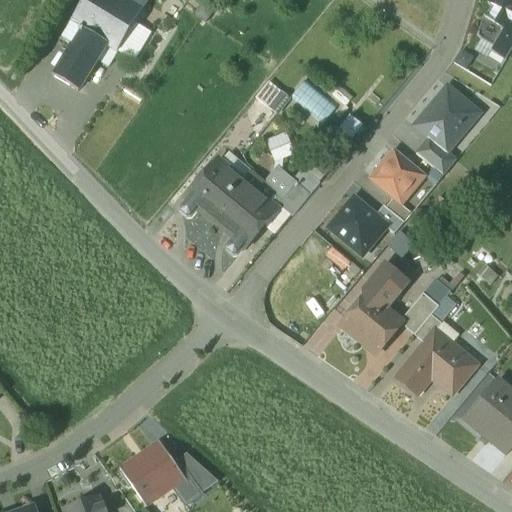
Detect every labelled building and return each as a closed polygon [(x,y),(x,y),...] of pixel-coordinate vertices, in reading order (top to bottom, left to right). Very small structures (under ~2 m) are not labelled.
[(86,0),(71,24),(106,45),(118,53),(151,0),(86,0)] [(511,0),(489,0),(487,4),(491,6),(484,17),(484,16),(477,38),(494,48),(498,51),(511,26),(511,0)] [(73,46),(55,77),(78,91),(98,61),(96,60),(106,45),(71,24),(62,39),(73,46)] [(511,26),(498,51),(494,48),(491,52),(506,61),(511,50),(511,26)] [(118,53),(106,45),(96,60),(98,61),(108,68),(118,53)] [(299,82),(290,98),(325,119),(334,103),(299,82)] [(480,115),(448,89),(415,128),(429,140),(448,155),(480,115)] [(283,91),(272,105),(280,111),(291,98),(283,91)] [(448,155),(429,140),(416,156),(444,178),(457,162),(448,155)] [(425,178),(393,152),(370,181),(394,200),(401,207),(425,178)] [(251,172),(230,154),(221,164),(242,182),(251,172)] [(219,162),(188,200),(188,201),(198,209),(211,220),(242,182),(221,164),(219,162)] [(242,182),(277,211),(280,207),(279,206),(297,185),(279,169),(267,184),(251,172),(242,182)] [(242,182),(211,220),(234,239),(244,247),(246,248),(277,211),(242,182)] [(297,185),(279,206),(280,207),(291,217),(310,195),(297,185)] [(394,200),(386,209),(404,224),(411,215),(401,207),(394,200)] [(190,218),(198,209),(188,201),(181,209),(181,214),(186,218),(190,218)] [(354,201),(330,230),(362,257),(386,229),(387,228),(375,218),(354,201)] [(451,213),(439,203),(428,216),(440,226),(451,213)] [(386,209),(384,207),(375,218),(387,228),(386,229),(394,236),(404,224),(386,209)] [(468,227),(478,236),(495,217),(484,208),(468,227)] [(237,257),(244,247),(234,239),(227,247),(227,252),(232,256),(237,257)] [(377,302),(386,309),(407,285),(386,268),(373,284),(373,291),(381,298),(377,302)] [(438,284),(450,294),(464,279),(460,275),(449,287),(441,281),(438,284)] [(423,297),(437,310),(450,294),(438,284),(436,282),(423,297)] [(381,298),(373,291),(342,328),(360,343),(366,342),(379,353),(398,330),(382,316),(386,309),(377,302),(381,298)] [(422,297),(399,325),(414,337),(431,317),(437,310),(422,297)] [(431,317),(414,337),(423,345),(434,332),(435,332),(441,325),(431,317)] [(435,332),(434,332),(423,345),(396,379),(417,397),(431,380),(453,397),(477,366),(435,332)] [(511,447),(511,393),(497,381),(469,415),(494,435),(489,441),(506,455),(511,447)] [(173,463),(159,443),(158,443),(158,444),(121,470),(120,470),(122,474),(120,475),(129,487),(131,486),(146,508),(174,489),(186,506),(201,496),(198,492),(176,461),(173,463)] [(176,461),(198,492),(216,479),(187,453),(176,461)] [(102,511),(98,501),(69,511),(102,511)]
